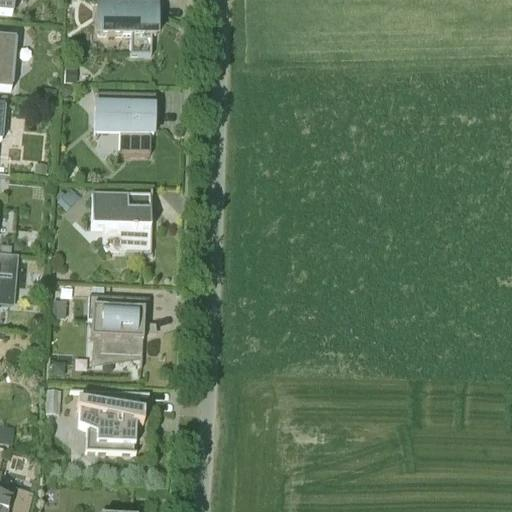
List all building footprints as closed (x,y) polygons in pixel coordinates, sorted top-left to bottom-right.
[(0,0),(0,17),(11,18),(12,0),(0,0)] [(129,39),(129,59),(150,60),(150,40),(154,40),(155,28),(156,28),(156,0),(123,0),(123,11),(96,11),(96,39),(129,39)] [(0,93),(10,94),(14,42),(0,41),(0,93)] [(117,157),(117,159),(148,159),(149,140),(152,140),(152,130),(153,130),(154,99),(94,97),(94,99),(95,99),(94,110),(93,138),(118,139),(118,157),(117,157)] [(124,258),(149,259),(150,195),(149,195),(149,199),(90,197),(90,234),(124,234),(124,258)] [(138,373),(140,373),(142,328),(146,328),(147,303),(87,300),(86,325),(90,325),(89,343),(101,343),(100,358),(139,359),(138,373)] [(132,449),(133,450),(134,428),(142,429),(142,416),(138,415),(139,400),(147,400),(147,399),(68,395),(68,396),(78,397),(78,406),(76,405),(75,415),(78,415),(77,430),(85,434),(84,457),(134,459),(134,458),(132,457),(132,449)] [(0,428),(0,442),(14,443),(14,428),(0,428)] [(0,494),(0,511),(28,511),(31,500),(6,494),(5,496),(0,494)]
